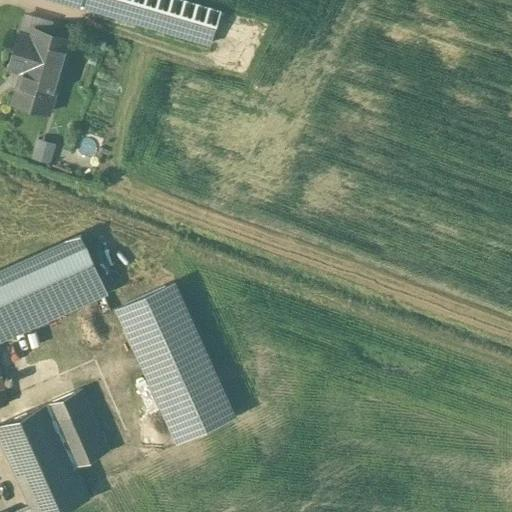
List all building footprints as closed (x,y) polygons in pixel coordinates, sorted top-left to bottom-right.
[(185,0),(62,0),(210,43),(219,10),(185,0)] [(67,45),(32,35),(32,37),(17,33),(8,65),(22,70),(13,102),(48,112),(67,45)] [(55,161),(59,140),(39,136),(35,157),(55,161)] [(81,234),(0,270),(0,337),(106,289),(81,234)] [(174,281),(118,306),(178,439),(234,414),(174,281)] [(80,324),(0,342),(0,404),(7,403),(0,373),(0,372),(87,351),(80,324)] [(80,388),(0,423),(0,436),(12,463),(63,440),(74,464),(107,450),(100,434),(80,388)] [(122,425),(100,434),(107,450),(129,441),(122,425)] [(63,440),(12,463),(33,511),(53,511),(88,496),(82,484),(74,464),(63,440)]
